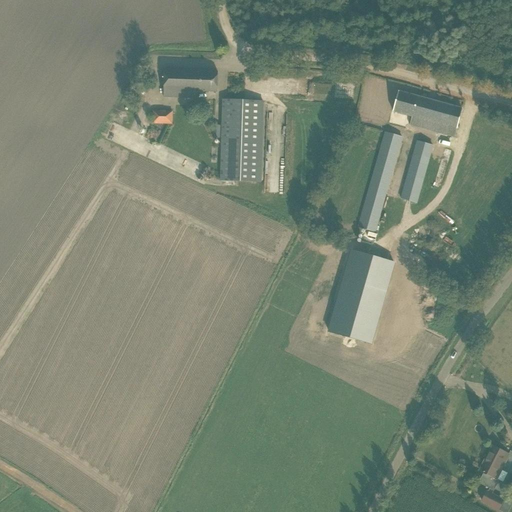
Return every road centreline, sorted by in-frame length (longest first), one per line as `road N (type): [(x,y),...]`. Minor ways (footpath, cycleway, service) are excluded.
road 1 (unclassified): [(511,103),(386,68),(260,53),(228,35),(219,0)]
road 2 (unclassified): [(370,511),(442,373),(511,274)]
